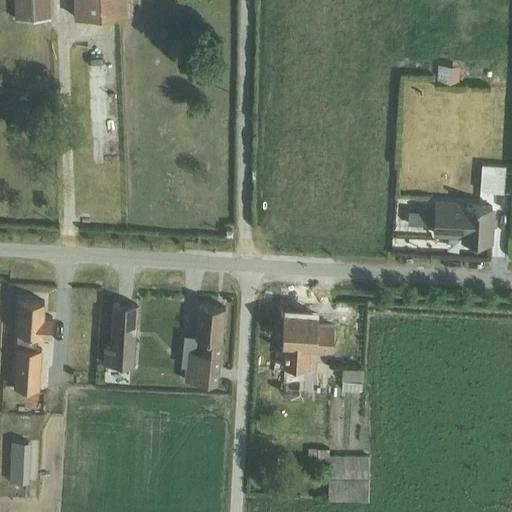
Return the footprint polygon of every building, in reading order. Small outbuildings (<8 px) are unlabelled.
[(14,0),(15,19),(50,18),(49,0),(14,0)] [(126,0),(73,0),(74,17),(127,15),(126,0)] [(445,5),(446,26),(472,25),(471,4),(445,5)] [(499,84),(500,55),(475,54),(473,82),(499,84)] [(438,64),(437,82),(458,82),(459,65),(438,64)] [(117,177),(117,138),(88,138),(89,177),(117,177)] [(482,163),(479,190),(503,192),(505,165),(482,163)] [(464,230),(464,240),(490,241),(491,224),(493,225),(494,205),(435,199),(434,209),(427,209),(427,223),(434,224),(433,232),(448,233),(448,229),(464,230)] [(448,233),(433,232),(433,235),(460,236),(460,240),(464,240),(464,230),(448,229),(448,233)] [(20,299),(15,387),(39,388),(42,349),(36,348),(36,333),(51,335),(52,316),(44,315),(45,300),(20,299)] [(104,345),(103,363),(134,365),(137,304),(112,302),(110,345),(104,345)] [(187,349),(184,379),(216,382),(225,305),(199,303),(196,336),(202,337),(200,350),(187,349)] [(285,313),(280,400),(288,400),(289,392),(299,393),(301,358),(315,359),(317,315),(285,313)] [(342,367),(341,380),(342,380),(342,389),(361,391),(364,369),(342,367)] [(360,425),(360,397),(330,397),(330,425),(360,425)] [(11,440),(9,481),(29,482),(31,441),(11,440)] [(328,448),(308,447),(308,465),(328,466),(328,499),(368,500),(369,455),(328,454),(328,448)]
